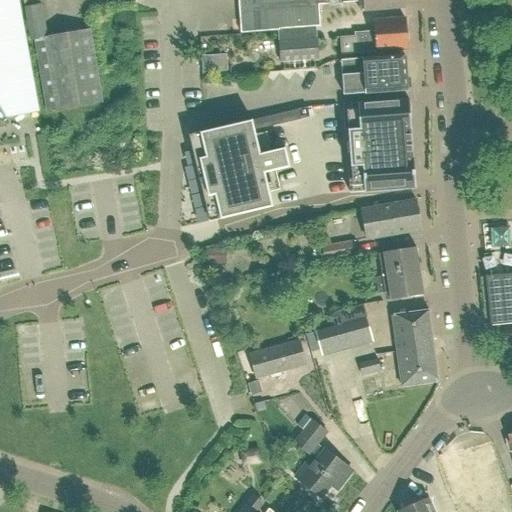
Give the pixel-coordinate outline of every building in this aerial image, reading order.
[(0,0),(0,117),(39,110),(18,0),(0,0)] [(23,0),(30,41),(34,40),(47,111),(98,102),(85,30),(48,37),(41,0),(23,0)] [(236,0),(239,33),(278,30),(280,61),(319,58),(316,28),(320,27),(318,4),(358,0),(359,8),(402,6),(402,0),(236,0)] [(407,49),(405,18),(375,21),(376,32),(355,33),(357,53),(407,49)] [(343,95),(407,90),(404,55),(341,60),(343,95)] [(343,105),(345,129),(347,129),(350,167),(348,167),(349,192),(415,188),(409,99),(343,103),(343,105)] [(298,108),(189,135),(209,221),(272,206),(264,172),(289,167),(284,147),(260,153),(254,130),(301,119),(298,108)] [(416,198),(361,208),(367,239),(421,230),(416,198)] [(354,240),(322,246),(325,261),(356,255),(354,240)] [(382,276),(421,270),(417,246),(379,252),(382,276)] [(205,265),(227,264),(226,248),(205,249),(205,265)] [(421,270),(382,276),(366,279),(368,295),(385,292),(386,301),(424,295),(421,270)] [(511,273),(485,276),(490,325),(511,322),(511,273)] [(338,326),(366,318),(363,304),(334,312),(338,326)] [(437,381),(428,308),(392,314),(402,386),(437,381)] [(366,318),(338,326),(316,331),(323,355),(373,342),(366,318)] [(299,339),(249,352),(255,377),(305,364),(299,339)] [(382,360),(367,361),(368,376),(384,375),(382,360)] [(258,381),(249,383),(252,395),(261,393),(258,381)] [(294,441),(311,455),(295,474),(321,495),(331,483),(337,488),(352,469),(327,449),(326,451),(318,445),(328,433),(312,419),(294,441)] [(462,487),(450,492),(457,511),(508,511),(495,475),(494,475),(485,453),(454,465),(462,487)] [(255,511),(263,502),(253,494),(239,511),(255,511)] [(398,511),(435,511),(429,498),(398,511)]
